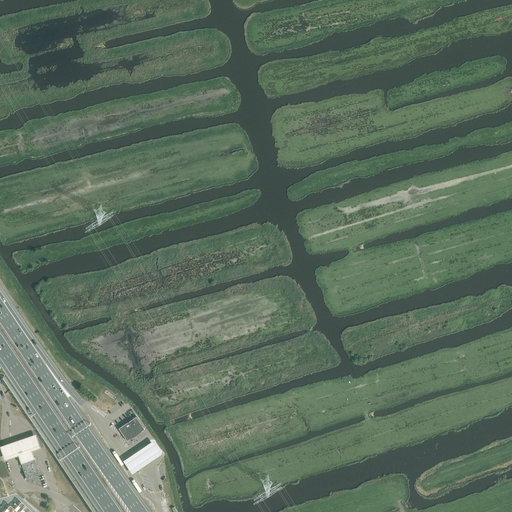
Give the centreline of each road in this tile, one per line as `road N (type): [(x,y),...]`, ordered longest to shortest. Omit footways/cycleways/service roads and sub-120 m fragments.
road 1 (motorway): [(139,511),(0,309)]
road 2 (motorway): [(0,345),(112,511)]
road 3 (motorway): [(81,405),(0,293)]
